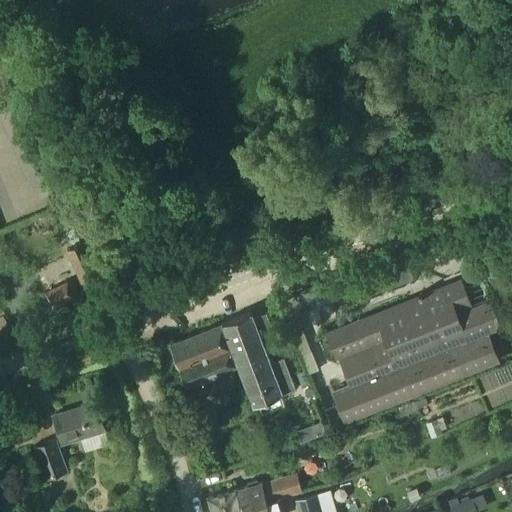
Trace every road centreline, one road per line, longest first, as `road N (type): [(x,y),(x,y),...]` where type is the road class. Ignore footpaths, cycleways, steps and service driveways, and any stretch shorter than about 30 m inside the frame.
road 1 (unclassified): [(119,322),(511,180)]
road 2 (residential): [(191,511),(170,436),(119,322)]
road 3 (unclassified): [(0,367),(119,322)]
